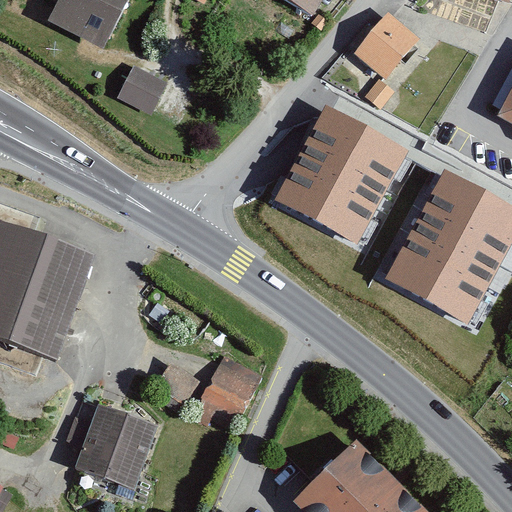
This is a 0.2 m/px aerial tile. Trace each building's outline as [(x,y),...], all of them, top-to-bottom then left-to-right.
[(115,0),(46,0),(36,21),(90,49),(115,0)] [(312,0),(274,0),(302,17),(312,0)] [(411,38),(382,13),(347,53),(377,78),(411,38)] [(161,83),(126,65),(109,98),(143,116),(161,83)] [(511,71),(488,118),(511,130),(511,71)] [(389,92),(375,81),(362,98),(376,109),(389,92)] [(411,160),(328,116),(276,214),(359,258),(411,160)] [(511,255),(511,216),(441,181),(384,293),(471,337),(511,255)] [(86,258),(0,226),(0,344),(48,362),(86,258)] [(257,376),(217,359),(188,425),(228,443),(257,376)] [(183,405),(202,382),(175,360),(156,383),(183,405)] [(149,428),(88,406),(65,469),(125,492),(149,428)] [(414,511),(344,441),(280,504),(287,511),(414,511)]
